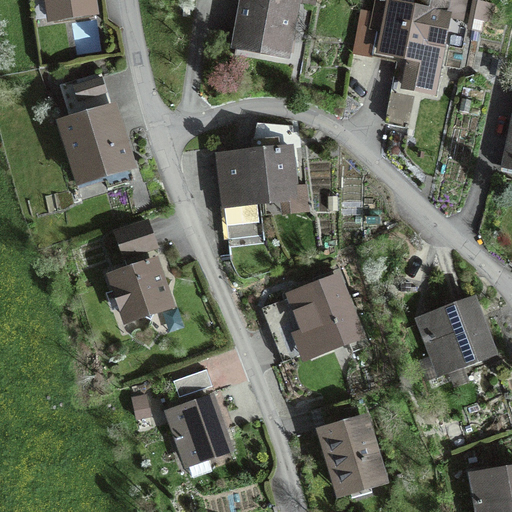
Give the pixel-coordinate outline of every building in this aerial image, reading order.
[(50,0),(53,17),(93,11),(91,0),(50,0)] [(245,0),(236,50),(285,59),(296,2),(314,5),(315,0),(245,0)] [(402,57),(389,125),(426,132),(439,65),(441,66),(445,45),(443,45),(449,15),(460,17),(463,0),(380,0),(375,31),(384,33),(380,52),(402,57)] [(79,101),(106,92),(102,78),(75,87),(79,101)] [(99,157),(104,174),(130,166),(113,109),(64,123),(76,164),(99,157)] [(255,141),(256,152),(261,203),(283,200),(284,213),(309,210),(307,186),(296,187),(293,168),(299,167),(297,148),(301,147),(299,127),(259,124),(255,141)] [(265,237),(261,203),(256,152),(219,156),(229,241),(265,237)] [(151,249),(157,246),(149,223),(115,234),(124,258),(151,249)] [(155,262),(112,277),(127,320),(141,315),(151,320),(157,310),(170,305),(165,291),(170,281),(160,276),(155,262)] [(338,279),(337,279),(271,305),(292,359),(314,351),(318,352),(327,349),(328,345),(359,333),(338,279)] [(448,368),(488,353),(469,304),(424,321),(437,356),(443,353),(448,368)] [(183,398),(219,385),(214,371),(178,384),(183,398)] [(188,464),(229,449),(212,399),(171,414),(188,464)] [(365,421),(320,435),(337,492),(382,479),(365,421)] [(511,511),(511,468),(473,475),(479,511),(511,511)]
